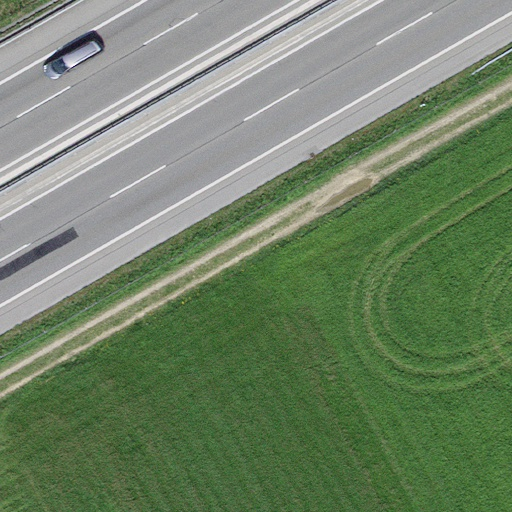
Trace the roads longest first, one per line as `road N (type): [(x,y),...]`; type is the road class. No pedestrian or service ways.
road 1 (track): [(0,384),(511,94)]
road 2 (motorway): [(0,259),(454,0)]
road 3 (motorway): [(221,0),(0,126)]
